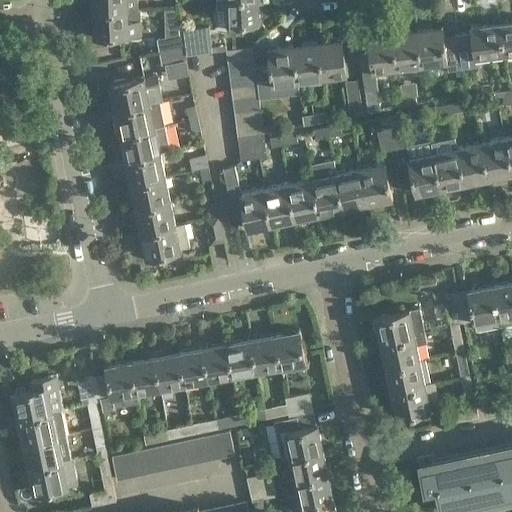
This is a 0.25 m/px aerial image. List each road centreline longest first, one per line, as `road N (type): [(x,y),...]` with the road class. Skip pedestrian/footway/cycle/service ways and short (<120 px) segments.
road 1 (residential): [(108,314),(37,16)]
road 2 (residential): [(373,511),(319,269)]
road 3 (residential): [(108,314),(319,269)]
road 4 (residential): [(319,269),(511,229)]
